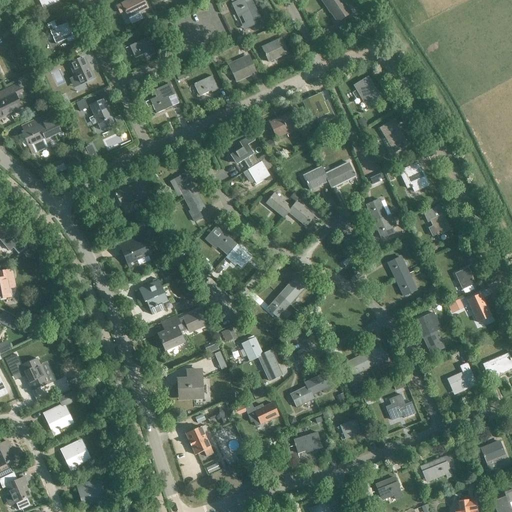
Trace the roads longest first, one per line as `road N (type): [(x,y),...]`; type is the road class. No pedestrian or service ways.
road 1 (residential): [(324,69),(366,54),(391,66),(449,160),(511,294)]
road 2 (tertiary): [(177,511),(105,294),(56,208)]
road 3 (residential): [(117,84),(225,32),(210,0)]
road 4 (residential): [(279,252),(232,213),(190,131)]
road 5 (residential): [(190,131),(324,69)]
road 6 (residential): [(202,511),(332,471)]
road 7 (residential): [(440,429),(387,320)]
